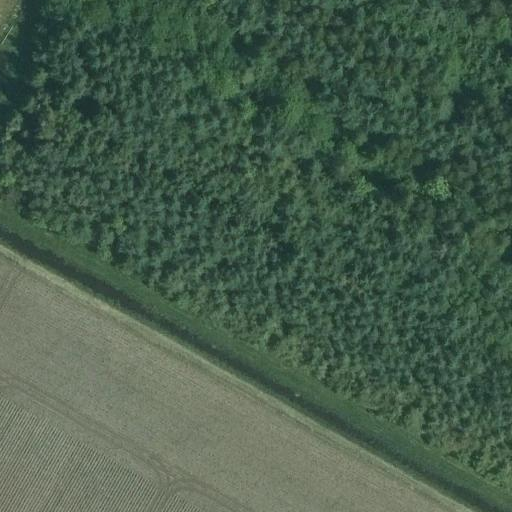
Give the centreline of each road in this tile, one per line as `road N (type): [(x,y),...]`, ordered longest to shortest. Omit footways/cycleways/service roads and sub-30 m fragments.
road 1 (track): [(0,201),(511,489)]
road 2 (track): [(41,0),(31,65),(0,123)]
